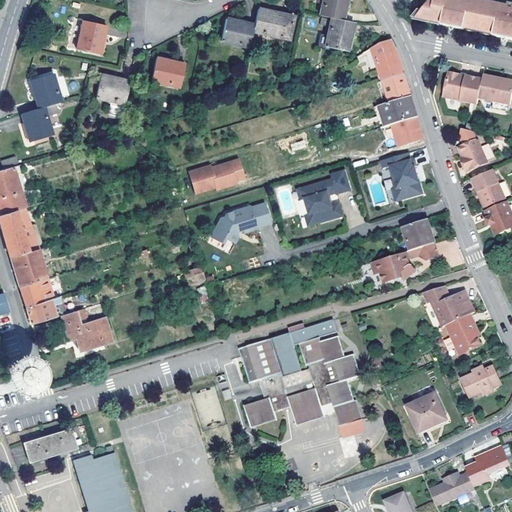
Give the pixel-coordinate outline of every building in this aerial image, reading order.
[(331,18),(343,21),(347,0),(323,0),(323,5),(320,16),(331,18)] [(511,8),(506,7),(472,0),(428,0),(415,15),(511,36),(511,8)] [(295,17),(259,9),(255,25),(253,32),(290,40),(295,17)] [(511,36),(415,15),(410,14),(409,18),(511,40),(511,36)] [(331,18),(325,46),(347,51),(354,23),(343,21),(331,18)] [(253,32),(255,25),(226,19),(221,42),(250,48),(253,32)] [(84,22),(78,50),(100,55),(106,26),(84,22)] [(404,74),(396,48),(391,41),(372,48),(382,81),(404,74)] [(375,60),(372,48),(366,52),(369,61),(375,60)] [(184,64),(157,59),(152,81),(180,87),(184,64)] [(375,60),(369,61),(373,75),(379,73),(375,60)] [(459,77),(459,74),(450,72),(445,96),(478,103),(480,98),(484,79),(467,76),(466,79),(459,77)] [(411,96),(404,74),(382,81),(376,83),(383,105),(411,96)] [(31,81),(39,109),(45,107),(62,102),(53,75),(31,81)] [(129,82),(101,76),(97,98),(125,104),(129,82)] [(493,101),(510,105),(511,96),(511,81),(484,76),(484,79),(480,98),(493,101)] [(417,117),(411,96),(383,105),(379,106),(385,126),(392,124),(417,117)] [(493,101),(491,109),(509,112),(510,105),(493,101)] [(39,109),(22,114),(30,142),(53,135),(45,107),(39,109)] [(417,117),(392,124),(398,145),(423,138),(417,117)] [(464,143),(475,138),(473,129),(462,127),(460,136),(464,143)] [(464,143),(458,146),(463,156),(469,170),(488,162),(478,138),(475,138),(464,143)] [(409,151),(381,159),(384,167),(391,165),(395,179),(394,179),(396,187),(393,188),(397,200),(424,192),(420,180),(418,180),(417,175),(418,173),(415,165),(417,165),(415,157),(411,158),(409,151)] [(18,166),(16,156),(1,160),(4,170),(14,167),(18,166)] [(469,170),(463,156),(460,157),(466,172),(469,170)] [(211,164),(190,170),(196,192),(207,188),(206,186),(216,183),(218,188),(237,182),(236,180),(245,177),(240,158),(212,166),(211,164)] [(4,170),(0,170),(0,215),(26,208),(27,208),(14,167),(4,170)] [(492,169),(473,178),(479,192),(483,190),(485,195),(485,199),(488,206),(505,198),(492,169)] [(317,190),(303,194),(305,200),(310,216),(306,217),(309,227),(344,216),(340,203),(332,206),(329,197),(337,194),(337,196),(351,191),(345,171),(331,176),(333,181),(325,183),(325,182),(315,185),(317,190)] [(315,185),(298,191),(301,201),(305,200),(303,194),(317,190),(315,185)] [(486,207),(488,206),(485,199),(485,195),(483,190),(479,192),(486,207)] [(511,213),(506,200),(484,210),(487,217),(485,218),(488,225),(490,224),(495,234),(511,226),(511,213)] [(222,218),(211,237),(224,244),(226,239),(235,244),(239,237),(237,230),(241,229),(241,231),(244,230),(245,233),(258,229),(258,228),(272,224),(266,204),(252,208),(251,207),(227,214),(225,217),(222,218)] [(31,225),(26,208),(0,215),(0,220),(7,241),(11,257),(38,249),(37,246),(31,225)] [(428,220),(403,227),(410,250),(435,243),(428,220)] [(31,225),(37,246),(40,245),(42,242),(37,226),(34,224),(31,225)] [(439,256),(435,243),(372,262),(376,274),(381,273),(385,283),(403,277),(405,280),(416,271),(412,265),(410,265),(408,259),(419,256),(428,260),(439,256)] [(38,249),(11,257),(17,274),(21,287),(47,279),(38,249)] [(204,272),(190,276),(192,282),(197,280),(198,283),(206,280),(204,272)] [(27,307),(53,299),(47,279),(21,287),(24,297),(27,307)] [(200,297),(207,294),(204,286),(197,289),(200,297)] [(470,314),(473,312),(463,291),(452,296),(448,298),(445,293),(442,286),(421,293),(425,303),(428,302),(440,327),(445,325),(470,314)] [(4,293),(0,293),(0,315),(10,313),(4,293)] [(59,298),(53,299),(27,307),(30,315),(33,324),(57,317),(53,306),(60,303),(59,298)] [(70,313),(61,316),(68,341),(76,338),(80,351),(113,341),(106,318),(82,325),(77,311),(70,313)] [(10,313),(0,315),(0,334),(15,330),(10,313)] [(470,314),(445,325),(459,355),(480,345),(476,336),(470,323),(473,321),(470,314)] [(360,376),(353,355),(344,358),(333,321),(240,350),(250,383),(258,380),(265,401),(245,407),(252,427),(276,420),(274,413),(291,407),(296,424),(337,412),(341,426),(358,421),(352,401),(346,380),(360,376)] [(470,323),(476,336),(479,335),(473,321),(470,323)] [(471,395),(481,390),(481,388),(492,383),(493,387),(502,383),(493,364),(485,368),(484,367),(474,372),(462,377),(471,395)] [(22,384),(26,385),(29,385),(32,383),(34,381),(35,377),(35,374),(33,371),(30,369),(27,368),(24,368),(21,370),(19,373),(18,376),(18,379),(20,382),(22,384)] [(225,374),(216,377),(219,384),(227,382),(225,374)] [(494,389),(493,387),(492,383),(481,388),(481,390),(483,394),(494,389)] [(222,391),(225,400),(232,397),(228,389),(222,391)] [(446,420),(435,394),(408,406),(419,432),(446,420)] [(358,421),(341,426),(345,436),(362,431),(358,421)] [(77,448),(71,430),(23,445),(28,462),(77,448)] [(488,475),(509,465),(501,448),(475,459),(477,464),(465,469),(467,474),(473,487),(490,479),(488,475)] [(132,511),(114,453),(92,460),(91,456),(73,461),(88,511),(87,511),(132,511)] [(436,507),(475,490),(473,487),(467,474),(460,477),(458,472),(448,477),(450,481),(445,483),(429,491),(436,507)] [(410,511),(403,495),(385,502),(389,511),(410,511)]
